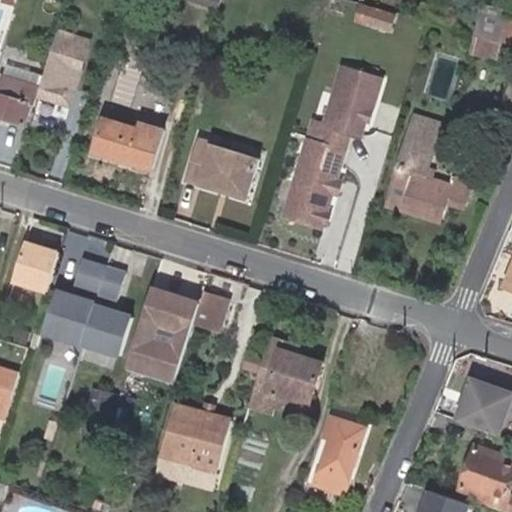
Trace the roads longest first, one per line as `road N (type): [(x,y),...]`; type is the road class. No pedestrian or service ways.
road 1 (residential): [(0,185),(451,328)]
road 2 (residential): [(451,328),(375,511)]
road 3 (residential): [(511,187),(451,328)]
